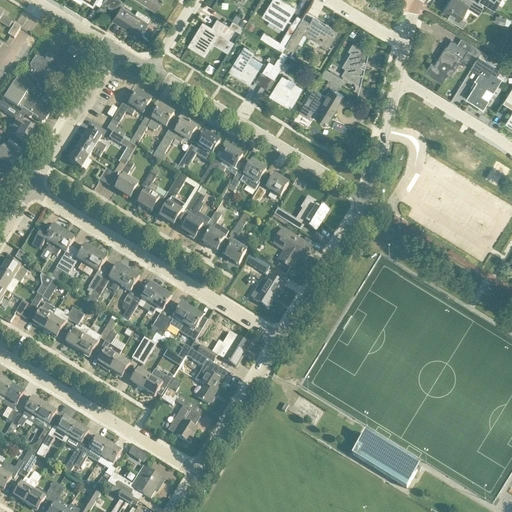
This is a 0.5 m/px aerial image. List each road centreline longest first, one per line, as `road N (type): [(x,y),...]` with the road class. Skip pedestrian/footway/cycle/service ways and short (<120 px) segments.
road 1 (residential): [(279,338),(34,184)]
road 2 (residential): [(365,200),(150,69)]
road 3 (residential): [(511,289),(399,221),(393,202),(415,165),(416,144),(384,129)]
road 4 (residential): [(196,472),(0,350)]
road 5 (residential): [(365,200),(279,338)]
road 6 (residential): [(34,184),(117,49)]
road 7 (residential): [(279,338),(196,472)]
road 8 (residential): [(396,77),(511,148)]
